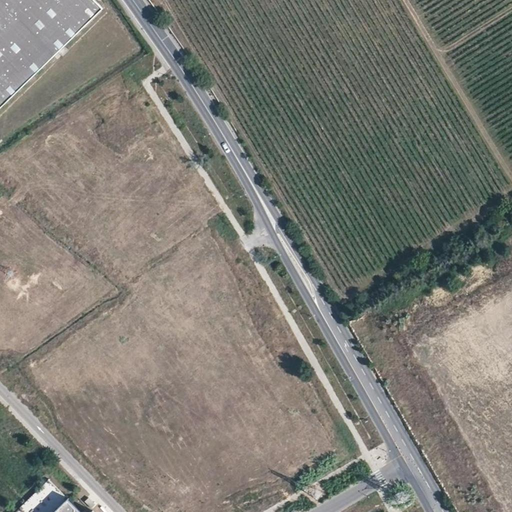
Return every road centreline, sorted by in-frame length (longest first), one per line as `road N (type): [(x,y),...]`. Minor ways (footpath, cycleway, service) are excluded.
road 1 (tertiary): [(136,0),(258,192),(411,461)]
road 2 (unknown): [(276,225),(90,343)]
road 3 (residential): [(120,511),(0,387)]
